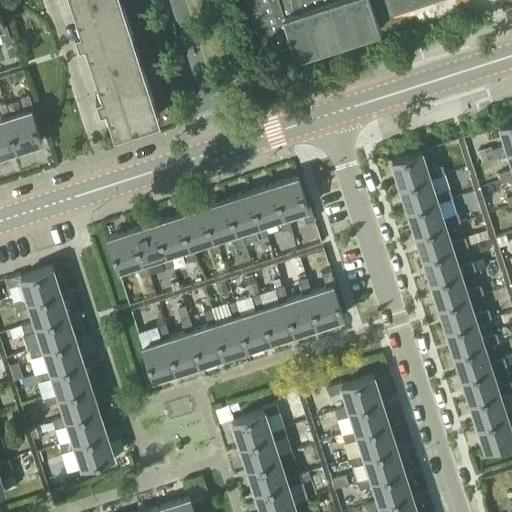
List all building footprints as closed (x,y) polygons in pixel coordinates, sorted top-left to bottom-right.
[(122,0),(71,0),(80,24),(74,26),(78,39),(84,37),(92,63),(138,49),(122,0)] [(245,0),(262,54),(292,45),(295,55),(380,28),(376,17),(428,0),(245,0)] [(4,25),(0,12),(0,35),(1,40),(10,37),(6,24),(4,25)] [(92,63),(100,89),(95,91),(99,104),(105,102),(113,129),(159,114),(138,49),(92,63)] [(17,147),(41,140),(30,108),(33,107),(29,92),(20,95),(24,109),(9,114),(6,115),(17,147)] [(6,115),(9,114),(5,100),(0,101),(0,152),(17,147),(6,115)] [(507,148),(511,146),(511,119),(499,124),(506,143),(491,148),(494,156),(509,152),(507,148)] [(491,148),(491,146),(479,150),(482,160),(494,156),(491,148)] [(502,180),(511,177),(511,146),(507,148),(509,152),(511,162),(511,167),(499,172),(502,180)] [(391,159),(399,183),(429,174),(430,178),(445,173),(442,164),(427,168),(421,149),(391,159)] [(284,214),(287,212),(301,208),(305,221),(314,219),(310,204),(307,205),(297,174),(272,182),(284,214)] [(435,193),(430,178),(429,174),(399,183),(407,207),(436,198),(437,202),(452,197),(449,188),(435,193)] [(284,214),(272,182),(249,190),(260,221),(262,220),(277,215),(281,229),(292,226),(287,212),(284,214)] [(260,221),(249,190),(225,197),(237,229),(238,228),(253,223),(257,237),(267,234),(262,220),(260,221)] [(243,242),(238,228),(237,229),(225,197),(202,205),(213,236),(215,236),(229,231),(233,245),(243,242)] [(442,217),(437,202),(436,198),(407,207),(415,231),(444,222),(445,226),(460,221),(457,212),(442,217)] [(213,236),(202,205),(178,213),(190,245),(192,244),(206,239),(211,253),(219,250),(215,236),(213,236)] [(196,257),(192,244),(190,245),(178,213),(155,220),(166,252),(168,252),(183,247),(187,260),(196,258),(196,257)] [(155,220),(131,228),(143,260),(145,259),(159,254),(164,268),(173,265),(168,252),(166,252),(155,220)] [(450,241),(445,226),(444,222),(415,231),(423,255),(452,246),(453,249),(467,245),(465,236),(450,241)] [(143,260),(131,228),(107,235),(118,268),(136,262),(140,275),(149,272),(145,259),(143,260)] [(452,246),(423,255),(430,279),(460,270),(461,274),(475,269),(472,260),(458,265),(453,249),(452,246)] [(28,299),(60,289),(52,264),(21,274),(20,272),(6,277),(9,286),(14,301),(27,296),(28,299)] [(326,285),(313,290),(308,291),(318,323),(342,315),(332,284),(335,283),(330,269),(322,271),(326,285)] [(460,270),(430,279),(438,303),(468,294),(469,298),(483,293),(480,284),(466,288),(461,274),(460,270)] [(295,330),(318,323),(308,291),(313,290),(308,276),(297,279),(302,293),(288,298),(284,299),(295,330)] [(172,289),(179,286),(177,280),(170,282),(172,289)] [(217,283),(220,292),(229,289),(226,280),(217,283)] [(250,295),(259,292),(256,281),(247,284),(250,295)] [(271,338),(295,330),(284,299),(288,298),(283,284),(274,287),(279,301),(264,305),(261,306),(271,338)] [(36,323),(67,313),(60,289),(28,299),(27,296),(14,301),(17,310),(30,306),(35,320),(36,323)] [(254,308),(240,313),(237,314),(247,346),(271,338),(261,306),(264,305),(259,292),(250,295),(254,308)] [(468,294),(438,303),(446,327),(475,317),(476,321),(491,317),(488,308),(474,313),(469,298),(468,294)] [(214,322),(224,353),(247,346),(237,314),(240,313),(235,300),(227,303),(231,317),(217,321),(214,322)] [(190,330),(200,361),(224,353),(214,322),(217,321),(212,308),(203,310),(208,324),(194,329),(190,330)] [(43,346),(75,336),(67,313),(36,323),(35,320),(21,324),(24,333),(38,328),(43,344),(43,346)] [(167,337),(177,368),(200,361),(190,330),(194,329),(189,315),(180,318),(184,332),(170,336),(167,337)] [(446,327),(453,351),(483,341),(484,345),(499,340),(496,332),(481,337),(476,321),(475,317),(446,327)] [(161,339),(142,345),(152,376),(177,368),(167,337),(170,336),(166,323),(156,326),(161,339)] [(43,346),(43,344),(29,348),(32,357),(46,353),(50,367),(51,369),(82,359),(75,336),(43,346)] [(491,365),(492,369),(506,364),(503,356),(489,360),(484,345),(483,341),(453,351),(461,375),(491,365)] [(511,352),(503,356),(506,364),(511,362),(511,352)] [(59,393),(90,383),(82,359),(51,369),(50,367),(36,371),(39,380),(54,375),(58,390),(59,393)] [(10,363),(14,377),(21,374),(17,361),(10,363)] [(496,383),(492,369),(491,365),(461,375),(469,399),(498,389),(499,392),(511,388),(511,384),(510,379),(496,383)] [(348,408),(381,397),(373,373),(342,382),(341,380),(327,385),(330,394),(343,390),(347,405),(348,408)] [(67,416),(98,406),(90,383),(59,393),(58,390),(44,395),(47,403),(61,399),(66,414),(67,416)] [(511,405),(504,408),(499,392),(498,389),(469,399),(477,423),(506,413),(507,418),(511,416),(511,405)] [(388,421),(381,397),(348,408),(347,405),(334,409),(337,418),(350,414),(355,428),(356,431),(388,421)] [(231,418),(239,442),(271,432),(270,429),(265,414),(279,410),(276,401),(262,406),(262,408),(231,418)] [(105,430),(98,406),(67,416),(66,414),(52,418),(55,427),(69,423),(73,437),(74,440),(105,430)] [(511,431),(511,432),(507,418),(506,413),(477,423),(485,448),(511,438),(511,431)] [(45,421),(47,428),(54,426),(52,419),(45,421)] [(358,438),(362,452),(363,455),(396,445),(388,421),(356,431),(355,428),(342,432),(345,442),(358,438)] [(44,433),(41,423),(30,426),(33,436),(44,433)] [(284,424),(270,429),(271,432),(239,442),(247,466),(278,456),(277,452),(273,438),(287,434),(284,424)] [(113,454),(105,430),(74,440),(73,437),(59,441),(62,450),(76,446),(82,464),(113,454)] [(403,468),(396,445),(363,455),(362,452),(349,456),(352,466),(366,461),(370,476),(371,478),(403,468)] [(286,479),(285,476),(280,461),(294,457),(291,448),(277,452),(278,456),(247,466),(254,490),(286,479)] [(9,459),(0,461),(0,490),(4,490),(0,477),(0,471),(12,468),(9,459)] [(82,466),(85,474),(98,470),(96,462),(82,466)] [(411,491),(403,468),(371,478),(370,476),(358,480),(360,488),(373,484),(378,499),(379,502),(411,491)] [(298,472),(301,481),(312,478),(309,469),(298,472)] [(264,511),(294,502),(292,500),(288,486),(301,481),(298,472),(285,476),(286,479),(254,490),(261,511),(264,511)] [(332,477),(335,487),(349,482),(346,473),(332,477)] [(417,511),(411,491),(379,502),(378,499),(365,503),(367,511),(381,508),(382,511),(417,511)] [(168,511),(194,511),(189,495),(165,503),(168,511)] [(297,511),(296,508),(309,504),(306,495),(292,500),(294,502),(264,511),(297,511)] [(191,500),(194,511),(210,511),(205,496),(191,500)] [(141,511),(168,511),(165,503),(141,510),(141,511)]
